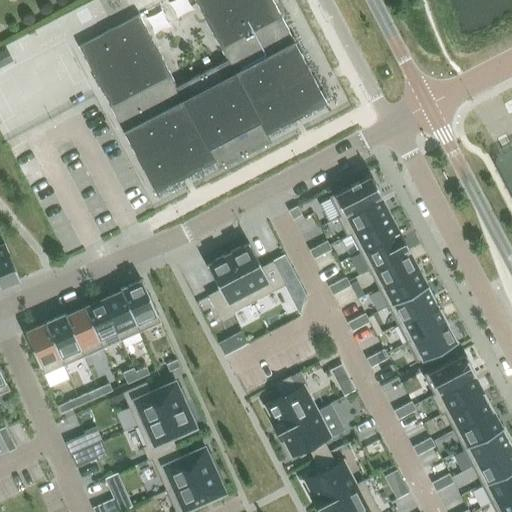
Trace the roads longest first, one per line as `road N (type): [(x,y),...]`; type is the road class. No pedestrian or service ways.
road 1 (residential): [(435,511),(265,193)]
road 2 (residential): [(265,193),(0,313)]
road 3 (residential): [(390,124),(511,350)]
road 4 (tertiary): [(427,104),(511,265)]
road 5 (residential): [(390,124),(265,193)]
road 6 (residential): [(0,325),(53,443)]
